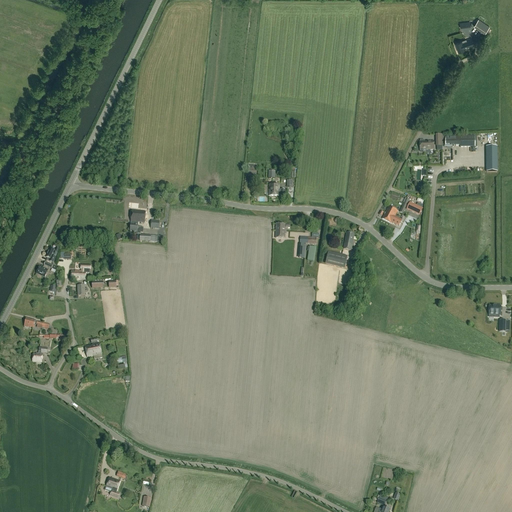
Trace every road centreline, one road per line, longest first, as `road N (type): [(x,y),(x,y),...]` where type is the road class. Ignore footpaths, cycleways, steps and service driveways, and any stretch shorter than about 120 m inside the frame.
road 1 (unclassified): [(511,287),(434,283),(368,228),(318,209),(69,183)]
road 2 (unclassified): [(346,511),(269,477),(144,452),(48,388)]
road 3 (tertiary): [(69,183),(159,0)]
road 4 (tertiary): [(0,325),(69,183)]
